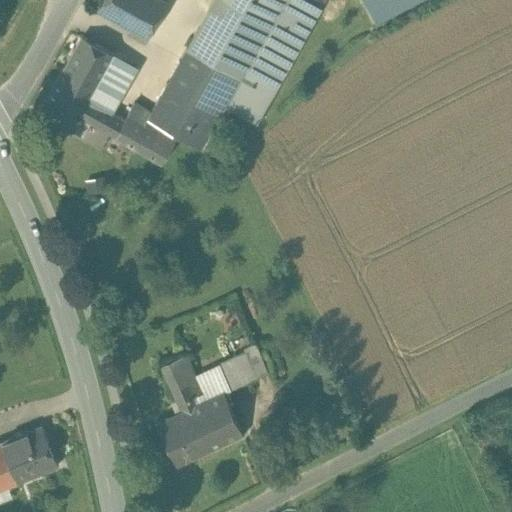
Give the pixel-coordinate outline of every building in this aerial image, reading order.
[(168,1),(166,0),(100,0),(98,6),(131,24),(128,30),(146,40),(168,1)] [(270,22),(230,0),(212,0),(187,45),(241,75),(270,22)] [(321,5),(311,0),(282,0),(270,22),(241,75),(225,104),(256,121),(321,5)] [(282,0),(230,0),(270,22),(282,0)] [(371,0),(379,14),(405,0),(371,0)] [(115,52),(82,34),(64,65),(98,84),(115,52)] [(151,110),(148,115),(179,133),(201,146),(225,104),(241,75),(187,45),(151,110)] [(98,84),(64,65),(40,110),(73,128),(83,133),(90,120),(81,114),(90,98),(98,84)] [(125,117),(90,98),(81,114),(90,120),(115,134),(125,117)] [(151,110),(134,100),(125,117),(115,134),(114,136),(162,163),(179,133),(148,115),(151,110)] [(188,352),(161,364),(183,410),(200,402),(197,395),(206,391),(197,371),(188,352)] [(245,383),(233,357),(220,363),(232,389),(245,383)] [(183,410),(161,420),(179,462),(244,433),(225,391),(183,410)] [(43,424),(3,440),(20,480),(59,464),(43,424)] [(3,440),(0,441),(0,488),(20,480),(3,440)]
